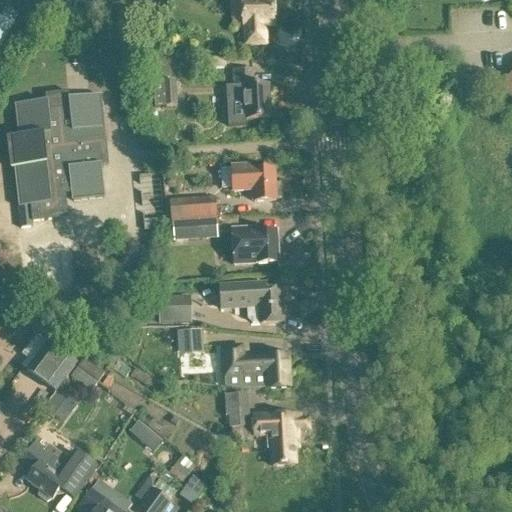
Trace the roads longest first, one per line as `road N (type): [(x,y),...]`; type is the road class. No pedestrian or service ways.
road 1 (tertiary): [(380,511),(353,377),(327,0)]
road 2 (residential): [(376,50),(511,42)]
